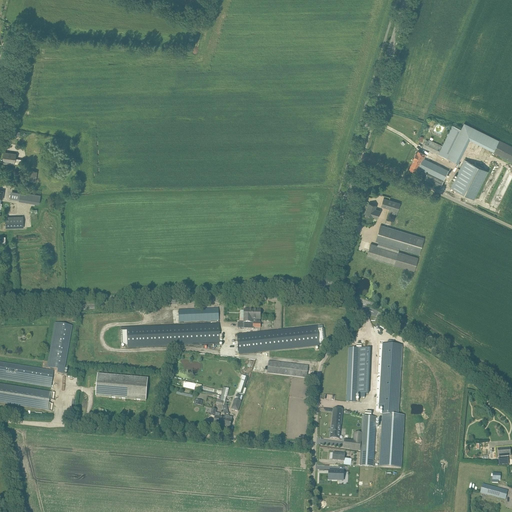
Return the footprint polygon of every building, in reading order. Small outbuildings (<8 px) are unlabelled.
[(9,56),(11,49),(4,47),(0,61),(4,62),(6,55),(9,56)] [(423,147),(447,158),(461,129),(452,126),(442,152),(439,150),(441,147),(434,144),(435,143),(428,140),(428,141),(426,140),(423,147)] [(511,162),(511,146),(499,140),(494,149),(493,152),(511,162)] [(413,159),(414,159),(418,161),(417,163),(419,164),(420,163),(424,165),(421,170),(444,181),(449,171),(424,159),(426,155),(418,151),(417,153),(416,153),(413,159)] [(10,165),(10,164),(14,164),(16,154),(4,152),(3,163),(10,165)] [(424,165),(420,163),(419,164),(417,163),(418,161),(414,159),(409,169),(415,172),(417,168),(421,170),(424,165)] [(488,171),(464,160),(459,170),(457,169),(455,174),(457,175),(451,188),(474,199),(488,171)] [(37,172),(29,171),(27,181),(35,182),(37,172)] [(431,182),(440,187),(444,181),(434,176),(431,182)] [(12,192),(11,199),(19,201),(20,194),(20,193),(12,192)] [(400,203),(384,198),(381,206),(398,212),(400,203)] [(376,206),(369,204),(366,214),(373,216),(378,218),(380,211),(375,210),(376,206)] [(23,216),(5,217),(6,228),(23,228),(23,216)] [(424,238),(379,225),(375,241),(419,254),(424,238)] [(418,258),(371,244),(367,257),(414,271),(418,258)] [(219,320),(218,308),(178,310),(179,322),(219,320)] [(245,328),(244,329),(253,329),(253,328),(253,323),(252,323),(253,310),(245,310),(245,323),(245,328)] [(253,310),(252,323),(253,323),(260,323),(265,324),(266,315),(260,315),(261,311),(261,310),(253,310)] [(63,374),(72,326),(55,323),(47,368),(58,370),(57,373),(63,374)] [(151,327),(121,328),(121,331),(122,344),(127,344),(128,347),(151,346),(220,343),(219,329),(219,324),(151,327)] [(324,342),(322,325),(237,334),(239,354),(319,345),(319,342),(324,342)] [(402,345),(383,344),(379,409),(383,409),(379,467),(401,468),(404,415),(398,415),(402,345)] [(368,394),(370,349),(349,348),(346,402),(356,402),(356,394),(368,394)] [(308,366),(269,361),(267,373),(307,378),(308,366)] [(0,379),(51,387),(53,371),(0,362),(0,379)] [(146,401),(148,379),(98,374),(96,396),(146,401)] [(53,400),(55,393),(0,383),(0,403),(52,412),(53,404),(48,403),(49,399),(53,400)] [(234,399),(231,409),(237,411),(238,411),(241,401),(242,399),(239,398),(236,397),(235,399),(234,399)] [(224,419),(222,426),(230,428),(231,423),(232,417),(229,416),(229,414),(228,413),(227,406),(223,407),(223,410),(224,415),(224,419)] [(343,409),(334,408),(330,438),(339,439),(343,409)] [(216,410),(212,409),(211,416),(214,417),(214,416),(215,416),(214,424),(222,426),(224,419),(219,417),(220,414),(216,413),(216,410)] [(377,417),(363,416),(361,437),(361,441),(361,442),(359,466),(373,467),(377,417)] [(361,441),(361,437),(355,436),(354,441),(350,441),(349,449),(360,450),(361,442),(361,441)] [(510,456),(510,448),(497,449),(498,457),(510,456)] [(345,454),(333,453),(333,460),(344,461),(345,454)] [(331,472),(329,472),(329,479),(339,480),(339,478),(344,478),(344,470),(331,470),(331,472)] [(500,473),(492,473),(492,483),(498,483),(498,480),(500,481),(500,473)] [(508,491),(482,484),(480,493),(505,500),(508,491)]
